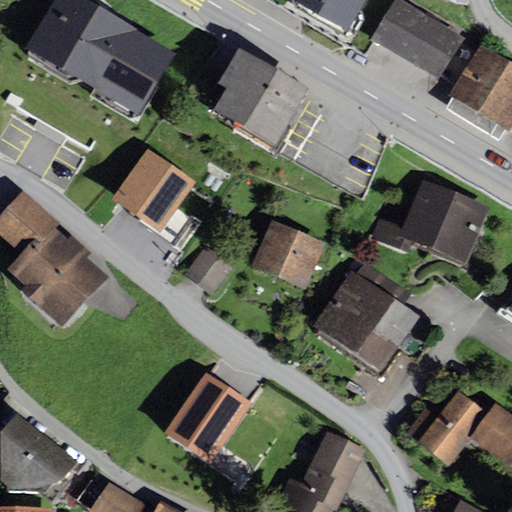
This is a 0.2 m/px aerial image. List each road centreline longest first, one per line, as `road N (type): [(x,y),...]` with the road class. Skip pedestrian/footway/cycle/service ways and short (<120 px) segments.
road 1 (residential): [(0,171),(382,448),(410,511)]
road 2 (tertiary): [(511,177),(206,0)]
road 3 (residential): [(0,372),(128,479),(196,511)]
